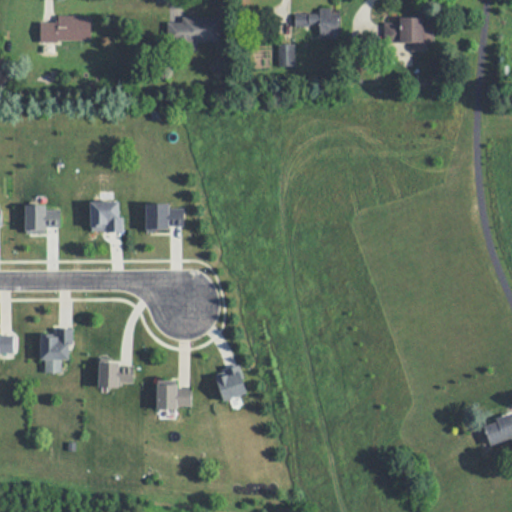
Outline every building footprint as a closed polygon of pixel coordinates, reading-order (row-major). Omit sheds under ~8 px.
[(294,13),(294,26),(320,25),(320,38),(348,37),(348,8),(320,8),(320,13),(294,13)] [(91,15),(57,15),(57,21),(40,21),(40,42),(91,42),(91,15)] [(222,16),(181,16),(181,23),(168,23),(168,41),(222,41),(222,16)] [(433,43),(433,18),(393,18),(393,42),(412,42),(412,50),(426,50),(426,43),(433,43)] [(278,44),(278,66),(294,66),(294,44),(278,44)] [(93,230),(123,230),(123,200),(93,200),(93,230)] [(72,327),(44,327),(44,371),(61,371),(61,358),(72,358),(72,327)] [(0,354),(15,354),(15,330),(0,329),(0,354)] [(135,361),(101,361),(101,384),(135,384),(135,361)] [(158,408),(190,408),(190,393),(179,393),(179,383),(158,383),(158,408)] [(491,444),(511,438),(511,414),(485,423),(491,444)]
